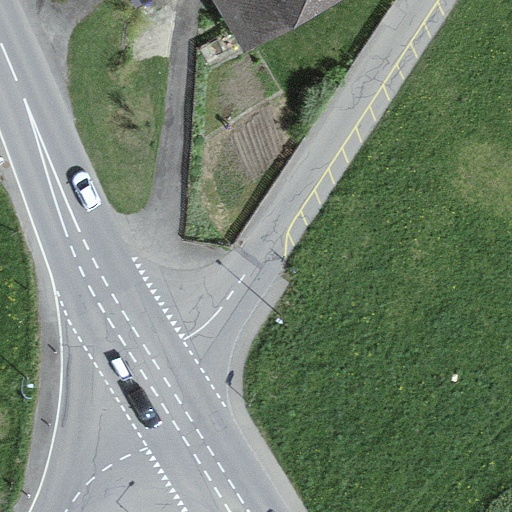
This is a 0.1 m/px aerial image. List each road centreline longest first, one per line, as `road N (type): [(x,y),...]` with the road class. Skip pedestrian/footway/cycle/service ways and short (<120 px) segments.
road 1 (unclassified): [(158,386),(244,274),(423,0)]
road 2 (tertiary): [(158,386),(71,226),(0,46)]
road 3 (tertiary): [(66,511),(158,386)]
road 4 (tertiary): [(158,386),(237,511)]
